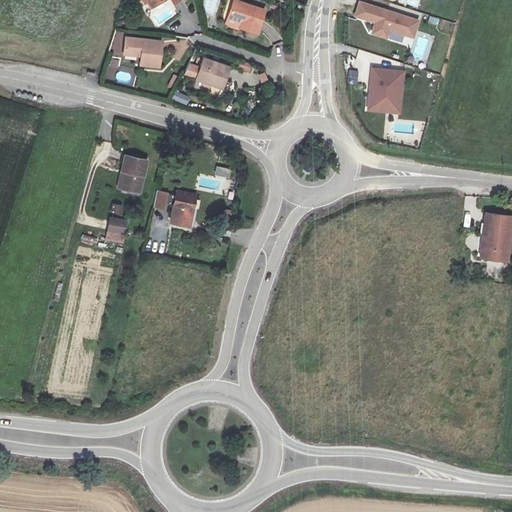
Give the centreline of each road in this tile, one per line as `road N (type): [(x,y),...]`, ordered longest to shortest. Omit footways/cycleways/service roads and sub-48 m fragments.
road 1 (residential): [(276,170),(275,199),(236,298),(223,362),(202,387)]
road 2 (secondary): [(264,488),(330,472),(493,484)]
road 3 (secondary): [(493,484),(396,456),(307,450),(274,432)]
road 4 (residential): [(0,75),(220,131)]
road 5 (residential): [(247,397),(246,352),(278,251),(295,216),(317,197)]
road 6 (secondary): [(166,407),(99,431),(0,421)]
road 7 (secondary): [(0,444),(103,454),(140,463),(154,478)]
road 8 (residential): [(335,190),(457,178)]
